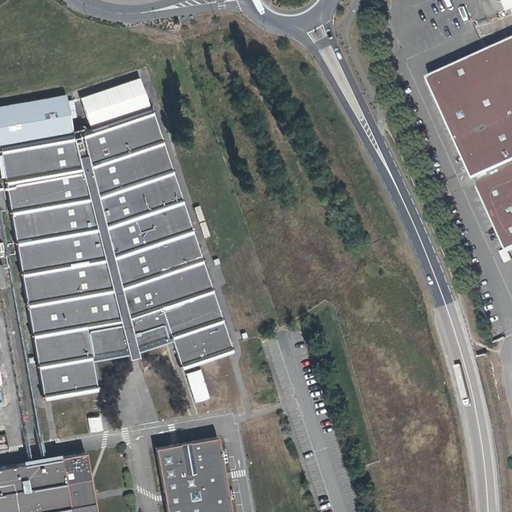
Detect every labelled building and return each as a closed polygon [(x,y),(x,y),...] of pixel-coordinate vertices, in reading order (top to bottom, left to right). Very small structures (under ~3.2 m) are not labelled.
[(511,0),(501,0),(506,12),(511,9),(511,0)] [(511,39),(423,80),(502,252),(511,247),(511,39)] [(140,78),(81,97),(90,125),(149,106),(140,78)] [(0,106),(0,145),(68,134),(74,133),(67,94),(0,106)] [(77,133),(0,145),(0,152),(46,396),(97,387),(94,360),(129,354),(131,359),(136,358),(140,357),(139,352),(174,339),(183,369),(234,351),(154,108),(85,131),(85,133),(77,135),(77,133)] [(200,368),(185,373),(195,402),(210,397),(200,368)] [(101,414),(86,416),(89,434),(104,431),(101,414)] [(7,433),(0,434),(0,450),(10,449),(7,433)] [(175,442),(158,445),(167,496),(169,511),(233,511),(227,477),(220,435),(175,442)] [(9,464),(17,511),(98,511),(96,496),(92,477),(87,450),(9,464)] [(0,511),(17,511),(9,464),(0,465),(0,511)]
